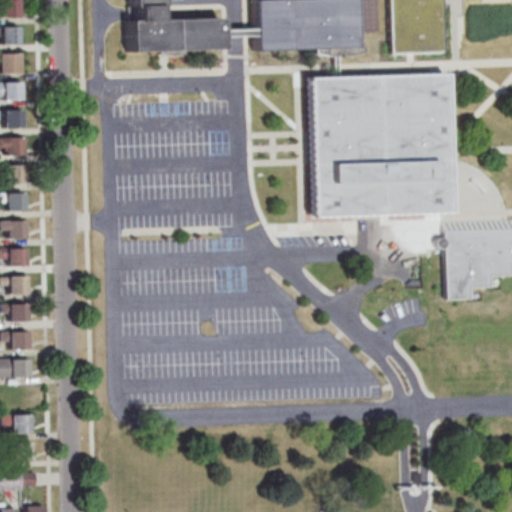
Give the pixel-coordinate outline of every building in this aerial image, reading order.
[(0,0),(13,0),(14,15),(0,15),(0,0)] [(128,0),(158,0),(159,7),(154,7),(154,20),(159,20),(158,15),(184,14),(184,19),(216,18),(217,31),(217,37),(217,49),(185,50),(185,56),(158,57),(158,51),(126,52),(125,21),(131,21),(130,7),(129,7),(128,0)] [(252,51),(251,36),(251,30),(249,0),(351,0),(353,42),(358,42),(358,47),(356,47),(357,52),(349,55),(340,57),(335,58),(331,58),(326,57),(320,56),(309,53),(309,49),(252,51)] [(437,0),(440,52),(392,54),(388,54),(386,0),(437,0)] [(0,43),(0,26),(13,26),(14,43),(0,43)] [(0,53),(14,53),(14,72),(0,72),(0,53)] [(307,217),(303,78),(331,77),(336,77),(441,74),(445,213),(307,217)] [(0,82),(14,82),(15,99),(0,99),(0,82)] [(0,109),(15,109),(16,127),(0,127),(0,109)] [(0,155),(0,138),(16,138),(17,154),(0,155)] [(0,166),(17,165),(17,183),(0,183),(0,166)] [(0,193),(17,193),(18,210),(1,210),(1,202),(0,202),(0,193)] [(0,220),(18,220),(19,238),(1,238),(1,230),(0,230),(0,220)] [(439,224),(511,220),(511,263),(505,264),(505,275),(485,276),(485,287),(465,288),(465,299),(442,300),(440,249),(439,250),(436,250),(434,249),(432,248),(431,245),(431,243),(432,241),(433,239),(435,238),(438,237),(440,238),(439,224)] [(2,266),(1,258),(0,258),(0,249),(19,249),(19,265),(2,266)] [(0,277),(20,277),(20,293),(2,294),(2,285),(0,285),(0,277)] [(0,313),(0,303),(2,303),(2,305),(21,304),(21,321),(3,321),(3,313),(0,313)] [(0,332),(3,332),(21,332),(22,349),(3,349),(3,340),(0,340),(0,332)] [(0,375),(0,359),(3,359),(3,360),(22,360),(22,375),(0,375)] [(0,414),(5,414),(5,415),(23,415),(24,432),(6,432),(5,425),(0,425),(0,414)] [(23,443),(24,459),(7,460),(6,444),(23,443)] [(15,486),(15,472),(30,471),(31,486),(15,486)] [(0,490),(0,472),(14,472),(14,490),(0,490)]
